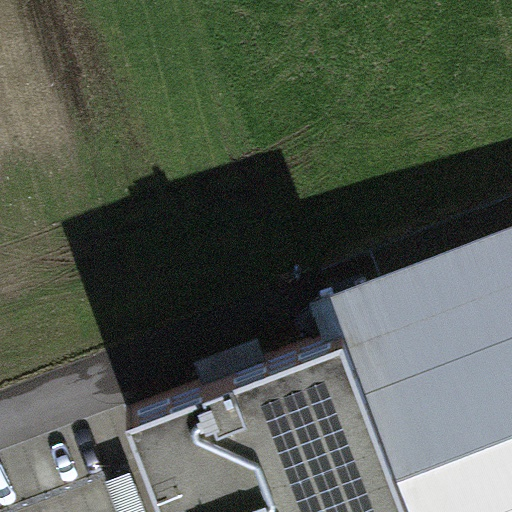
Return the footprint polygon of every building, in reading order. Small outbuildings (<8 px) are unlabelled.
[(511,232),(381,281),(396,321),(511,277),(511,232)] [(334,300),(343,324),(414,511),(485,511),(511,501),(511,277),(396,321),(381,281),(334,300)] [(414,511),(343,324),(126,406),(166,511),(414,511)] [(146,511),(130,467),(106,476),(119,511),(146,511)] [(511,511),(511,501),(485,511),(511,511)]
